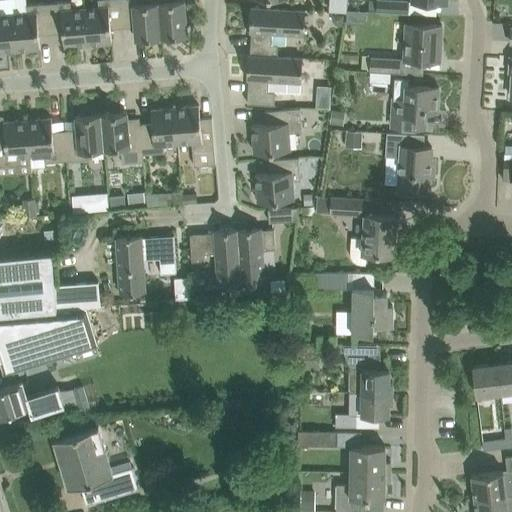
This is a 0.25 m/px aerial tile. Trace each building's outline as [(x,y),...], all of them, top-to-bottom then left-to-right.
[(83,6),(85,43),(112,41),(111,28),(120,27),(117,0),(97,0),(98,4),(83,6)] [(117,0),(120,27),(135,26),(135,36),(138,39),(159,37),(155,0),(117,0)] [(184,0),(155,0),(159,37),(184,35),(187,32),(184,0)] [(327,0),(327,9),(344,10),(344,0),(327,0)] [(376,0),(377,6),(376,10),(407,12),(407,0),(376,0)] [(64,45),(85,43),(83,6),(70,7),(70,1),(47,3),(49,33),(63,32),(64,45)] [(39,34),(49,33),(47,3),(26,5),(26,11),(11,12),(14,49),(40,47),(39,34)] [(277,56),(278,43),(285,43),(286,30),(304,31),(305,10),(271,8),(251,7),(249,30),(251,31),(250,54),(248,54),(248,56),(302,59),(302,57),(277,56)] [(0,50),(14,49),(11,12),(0,12),(0,50)] [(404,59),(415,60),(435,60),(436,45),(440,46),(442,24),(406,22),(404,59)] [(401,57),(354,54),(353,67),(369,68),(369,70),(400,72),(401,57)] [(302,59),(248,56),(246,78),(249,78),(247,103),(274,104),(275,91),(300,92),(302,59)] [(395,76),(392,126),(424,128),(425,126),(423,126),(424,110),(437,111),(438,87),(407,85),(407,77),(395,76)] [(318,86),(317,107),(330,108),(331,87),(318,86)] [(194,165),(216,163),(212,117),(200,118),(199,105),(175,107),(178,140),(192,139),(194,165)] [(164,151),(163,142),(178,140),(175,107),(151,109),(152,122),(139,123),(140,135),(142,152),(164,151)] [(290,149),(289,131),(302,129),(300,107),(264,110),(265,123),(252,124),(254,152),(290,149)] [(331,109),(329,121),(342,123),(344,110),(331,109)] [(124,111),(100,113),(103,147),(120,146),(121,161),(142,160),(142,152),(140,135),(129,136),(127,114),(124,111)] [(63,130),(66,159),(87,157),(87,149),(103,147),(100,113),(78,115),(76,118),(76,128),(63,130)] [(51,117),(27,119),(29,155),(44,153),(45,161),(66,159),(63,130),(53,130),(51,117)] [(0,134),(0,173),(31,171),(29,155),(27,119),(4,121),(5,134),(0,134)] [(424,134),(404,132),(386,131),(385,154),(401,156),(398,193),(419,195),(420,186),(429,186),(430,175),(433,175),(434,158),(431,158),(432,147),(423,146),(424,134)] [(511,152),(504,152),(503,179),(511,179),(511,152)] [(258,201),(278,199),(294,198),(292,180),(300,179),(299,157),(268,159),(269,172),(256,173),(258,201)] [(446,161),(446,184),(470,185),(471,162),(446,161)] [(182,193),(181,189),(146,192),(147,205),(182,202),(182,193)] [(144,190),(128,191),(129,205),(145,204),(144,190)] [(72,208),(107,207),(107,192),(72,193),(72,208)] [(196,192),(182,193),(182,202),(196,201),(196,192)] [(304,204),(312,203),(311,192),(303,193),(304,204)] [(316,194),(315,211),(361,214),(362,198),(316,194)] [(34,197),(22,198),(23,215),(36,213),(34,197)] [(269,221),(296,220),(297,206),(268,208),(269,221)] [(365,263),(366,252),(394,253),(396,215),(365,213),(364,237),(351,236),(350,250),(350,255),(352,259),(354,261),(358,263),(365,263)] [(242,282),(242,293),(259,291),(259,281),(265,281),(262,249),(275,248),(274,228),(261,229),(261,226),(237,228),(242,282)] [(242,282),(237,228),(214,230),(214,232),(190,233),(192,261),(205,260),(204,253),(216,252),(218,284),(230,283),(233,283),(240,282),(242,282)] [(117,256),(117,273),(118,291),(146,289),(144,257),(159,256),(160,272),(175,271),(175,254),(174,234),(142,237),(141,234),(116,236),(117,256)] [(0,255),(0,313),(86,306),(101,305),(99,282),(54,284),(52,251),(0,255)] [(349,271),(317,271),(286,270),(286,286),(349,287),(349,271)] [(174,276),(175,297),(190,296),(188,275),(174,276)] [(233,283),(230,283),(230,294),(241,293),(240,282),(233,283)] [(374,287),(354,287),(352,287),(352,332),(373,333),(373,327),(392,328),(393,306),(387,306),(387,292),(374,292),(374,287)] [(0,313),(0,362),(4,374),(36,364),(98,344),(86,306),(0,313)] [(319,346),(298,346),(298,368),(320,368),(319,346)] [(380,356),(357,355),(357,367),(348,367),(349,390),(363,390),(391,391),(392,381),(389,381),(389,368),(380,368),(380,356)] [(511,389),(511,361),(496,363),(500,391),(511,389)] [(476,394),(500,391),(496,363),(473,366),(476,394)] [(32,415),(51,409),(63,404),(58,386),(27,396),(22,381),(0,387),(0,415),(29,407),(32,415)] [(391,402),(391,391),(363,390),(349,390),(349,413),(335,413),(335,426),(379,426),(379,414),(388,415),(389,402),(391,402)] [(86,504),(138,489),(132,466),(112,472),(98,425),(54,438),(69,486),(80,483),(86,504)] [(385,461),(385,445),(361,445),(361,431),(341,431),(339,431),(314,430),(298,430),(297,444),(314,444),(338,445),(352,445),(351,470),(390,471),(390,461),(385,461)] [(495,448),(506,446),(505,438),(502,438),(494,439),(495,448)] [(475,500),(511,494),(511,455),(504,456),(505,470),(471,474),(475,500)] [(335,510),(360,511),(360,497),(384,498),(385,482),(390,482),(390,471),(351,470),(351,483),(336,482),(335,510)] [(511,511),(511,494),(475,500),(476,511),(511,511)]
